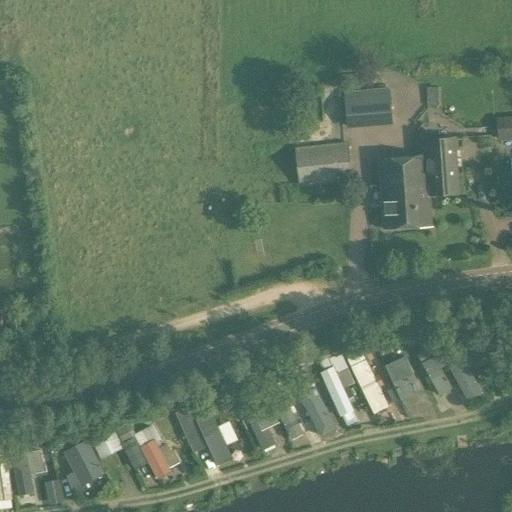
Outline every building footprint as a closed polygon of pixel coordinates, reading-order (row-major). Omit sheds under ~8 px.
[(376,126),(393,125),(390,89),(373,90),(376,126)] [(497,141),(511,140),(511,116),(496,118),(497,141)] [(429,195),(457,193),(454,138),(425,140),(429,195)] [(429,195),(425,140),(417,141),(418,156),(378,159),(383,230),(431,227),(429,195)] [(298,187),(352,181),(348,143),(294,149),(298,187)] [(421,364),(439,397),(451,390),(440,369),(448,365),(441,353),(440,354),(435,345),(417,355),(422,364),(421,364)] [(360,348),(345,355),(373,415),(388,407),(360,348)] [(333,367),(319,373),(339,418),(353,412),(348,400),(353,398),(348,386),(354,384),(340,353),(329,359),(333,367)] [(404,356),(384,365),(401,401),(413,396),(407,384),(415,380),(404,356)] [(489,391),(470,359),(456,368),(475,400),(489,391)] [(272,405),(290,440),(302,433),(285,399),(288,398),(282,385),(271,390),(277,403),(272,405)] [(258,390),(237,399),(261,452),(275,445),(267,429),(279,423),(270,405),(266,407),(258,390)] [(310,390),(298,398),(321,435),(333,427),(310,390)] [(195,408),(221,464),(233,459),(214,418),(225,413),(217,396),(206,401),(207,403),(195,408)] [(190,409),(179,413),(195,450),(206,446),(190,409)] [(239,438),(231,420),(221,424),(229,442),(239,438)] [(125,423),(115,430),(123,443),(133,437),(125,423)] [(88,435),(100,459),(122,448),(110,424),(88,435)] [(136,437),(121,445),(135,471),(150,463),(159,481),(173,473),(170,468),(180,463),(172,448),(170,450),(167,444),(159,448),(157,443),(161,441),(153,425),(135,435),(136,437)] [(38,436),(23,439),(25,452),(40,449),(38,436)] [(88,441),(63,454),(81,489),(106,476),(88,441)] [(0,503),(13,502),(6,449),(0,450),(0,503)] [(26,454),(11,456),(19,498),(34,495),(30,474),(44,471),(40,452),(26,454)] [(60,480),(45,483),(49,504),(64,501),(60,480)]
